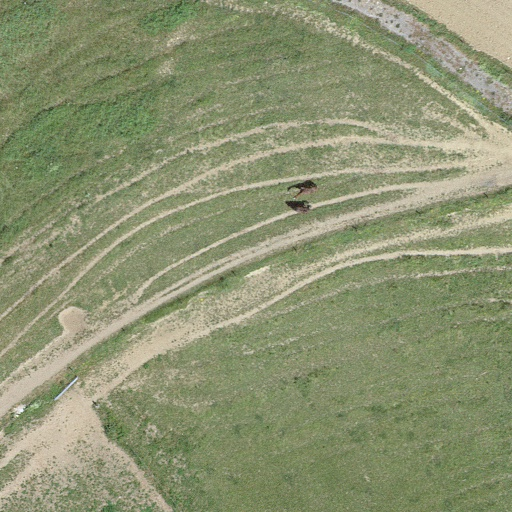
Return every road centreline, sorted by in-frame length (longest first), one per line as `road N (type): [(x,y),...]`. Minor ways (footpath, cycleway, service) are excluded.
road 1 (track): [(0,413),(71,353),(286,245),(511,174)]
road 2 (track): [(365,0),(432,37),(511,97)]
